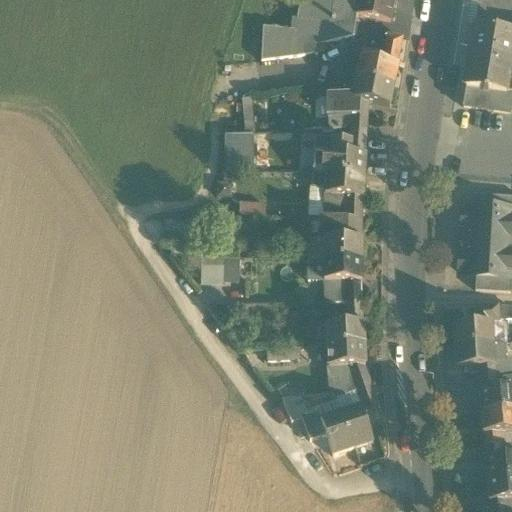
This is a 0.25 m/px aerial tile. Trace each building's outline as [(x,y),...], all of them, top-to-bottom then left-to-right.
[(309,0),(309,7),(306,23),(296,21),(294,21),(293,33),(262,30),(261,64),(317,57),(315,48),(346,41),(348,28),(319,23),(323,2),(334,4),(334,0),(309,0)] [(319,23),(348,28),(350,17),(356,18),(389,25),(393,0),(334,0),(334,4),(323,2),(319,23)] [(299,5),(296,21),(306,23),(309,7),(299,5)] [(348,28),(346,41),(353,40),(356,18),(350,17),(348,28)] [(511,61),(510,61),(511,50),(511,49),(511,33),(475,28),(465,90),(462,109),(509,116),(511,97),(511,95),(506,95),(508,78),(511,78),(511,61)] [(386,40),(381,66),(395,69),(400,42),(386,40)] [(360,62),(371,64),(372,58),(361,56),(360,62)] [(360,62),(356,82),(393,89),(397,69),(395,69),(381,66),(371,64),(360,62)] [(352,103),(353,103),(367,106),(389,110),(393,89),(356,82),(353,97),(352,103)] [(352,103),(353,97),(326,98),(326,121),(352,119),(353,103),(352,103)] [(242,101),(244,137),(252,137),(253,137),(252,101),(242,101)] [(352,119),(351,128),(366,129),(367,106),(353,103),(352,119)] [(349,135),(348,146),(348,158),(363,158),(365,136),(351,135),(349,135)] [(224,147),(252,146),(252,137),(244,137),(224,138),(224,147)] [(315,144),(313,177),(325,177),(328,144),(315,144)] [(328,144),(325,177),(363,180),(364,158),(363,158),(348,158),(348,146),(328,144)] [(252,146),(224,147),(224,176),(252,176),(252,146)] [(325,187),(325,177),(313,177),(312,187),(325,187)] [(324,198),(346,200),(361,201),(362,201),(363,180),(325,177),(325,187),(325,191),(324,198)] [(308,191),(308,220),(319,221),(324,221),(324,198),(325,191),(308,191)] [(346,200),(324,198),(324,221),(346,221),(346,200)] [(511,199),(480,198),(479,212),(511,213),(511,199)] [(361,221),(361,201),(346,200),(346,221),(361,221)] [(239,219),(261,219),(262,207),(239,207),(239,219)] [(475,279),(511,282),(511,268),(511,213),(479,212),(467,211),(463,279),(475,279)] [(307,242),(319,242),(319,221),(308,220),(307,242)] [(346,232),(346,221),(324,221),(319,221),(319,242),(324,242),(337,242),(337,232),(346,232)] [(346,221),(346,232),(346,242),(360,242),(361,221),(346,221)] [(163,245),(185,245),(186,223),(163,222),(163,245)] [(337,242),(346,242),(346,232),(337,232),(337,242)] [(324,247),(324,263),(361,263),(361,242),(360,242),(346,242),(337,242),(324,242),(324,247)] [(307,247),(307,262),(324,263),(324,247),(307,247)] [(223,287),(222,262),(200,263),(201,290),(223,289),(223,287)] [(223,287),(239,286),(238,264),(222,262),(223,287)] [(307,284),(323,284),(324,263),(307,262),(307,284)] [(323,284),(329,284),(346,284),(360,284),(361,284),(361,263),(324,263),(323,284)] [(475,293),(510,296),(511,282),(475,279),(475,293)] [(340,306),(346,306),(346,284),(329,284),(329,306),(340,306)] [(360,284),(346,284),(346,306),(361,305),(360,284)] [(361,305),(346,306),(346,327),(361,326),(361,305)] [(474,310),(475,327),(491,326),(491,324),(505,323),(511,322),(511,317),(511,310),(497,309),(474,310)] [(492,347),(505,347),(507,347),(505,323),(491,324),(491,326),(492,347)] [(325,328),(326,350),(363,347),(362,326),(361,326),(346,327),(340,327),(325,328)] [(453,329),(454,350),(492,347),(491,326),(475,327),(453,329)] [(326,350),(327,370),(337,370),(348,369),(363,368),(365,368),(363,347),(326,350)] [(468,376),(479,375),(479,369),(493,368),(493,365),(492,347),(454,350),(456,371),(468,370),(468,376)] [(505,347),(492,347),(493,365),(505,364),(505,347)] [(264,353),(264,366),(300,364),(300,351),(264,353)] [(505,364),(493,365),(493,368),(494,381),(511,380),(511,364),(505,364)] [(363,368),(348,369),(352,381),(357,395),(371,390),(363,368)] [(494,381),(493,368),(479,369),(479,375),(480,382),(494,381)] [(348,369),(337,370),(340,382),(352,381),(348,369)] [(357,395),(352,381),(340,382),(337,370),(327,370),(328,396),(332,396),(357,395)] [(480,382),(481,395),(511,393),(511,379),(511,380),(494,381),(480,382)] [(360,402),(373,397),(371,390),(357,395),(360,402)] [(479,395),(481,415),(511,413),(511,393),(481,395),(479,395)] [(357,395),(332,396),(335,404),(340,417),(360,409),(362,409),(360,402),(357,395)] [(312,412),(335,404),(332,396),(328,396),(300,400),(307,421),(314,418),(312,412)] [(362,409),(360,409),(366,424),(381,418),(373,397),(360,402),(362,409)] [(281,402),(290,427),(302,423),(302,422),(307,421),(300,400),(281,402)] [(340,417),(335,404),(312,412),(314,418),(316,417),(319,425),(321,424),(340,417)] [(360,409),(340,417),(352,452),(373,445),(366,424),(360,409)] [(483,437),(484,437),(498,435),(511,434),(511,413),(481,415),(483,437)] [(310,444),(320,441),(326,438),(321,424),(319,425),(316,417),(314,418),(307,421),(302,422),(302,423),(310,444)] [(340,417),(321,424),(326,438),(328,445),(333,459),(352,452),(340,417)] [(511,434),(498,435),(499,448),(511,447),(511,434)] [(485,449),(499,448),(498,435),(484,437),(485,449)] [(328,445),(326,438),(320,441),(322,447),(328,445)] [(511,447),(499,448),(500,461),(511,459),(511,447)] [(486,462),(500,461),(499,448),(485,449),(486,462)] [(485,462),(486,483),(511,481),(511,459),(500,461),(486,462),(485,462)] [(488,504),(489,504),(503,503),(511,502),(511,481),(486,483),(488,504)] [(511,511),(511,502),(503,503),(504,511),(511,511)] [(489,511),(504,511),(503,503),(489,504),(489,511)]
